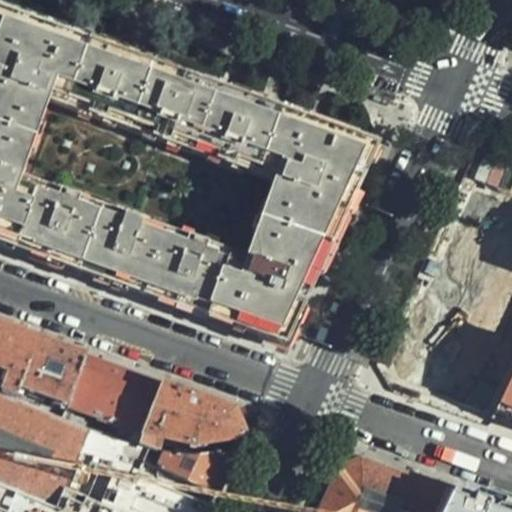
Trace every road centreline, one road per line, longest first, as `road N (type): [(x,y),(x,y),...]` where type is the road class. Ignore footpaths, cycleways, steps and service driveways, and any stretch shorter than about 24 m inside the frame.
road 1 (primary): [(314,396),(458,85)]
road 2 (residential): [(314,396),(0,284)]
road 3 (secondary): [(214,0),(458,85)]
road 4 (residential): [(511,467),(314,396)]
road 5 (primary): [(261,511),(314,396)]
